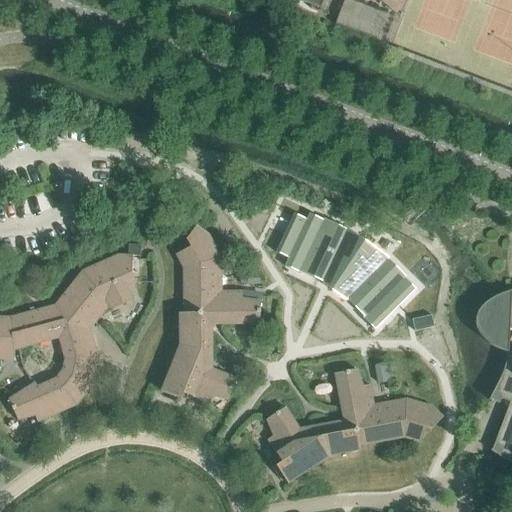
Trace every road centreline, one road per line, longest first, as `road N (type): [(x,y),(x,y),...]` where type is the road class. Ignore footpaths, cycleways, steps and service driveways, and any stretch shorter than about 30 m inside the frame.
road 1 (tertiary): [(511,181),(34,0)]
road 2 (residential): [(239,511),(212,469),(146,440),(80,448),(0,506)]
road 3 (residential): [(0,236),(35,229),(69,207),(82,176),(75,158),(53,154),(0,173)]
